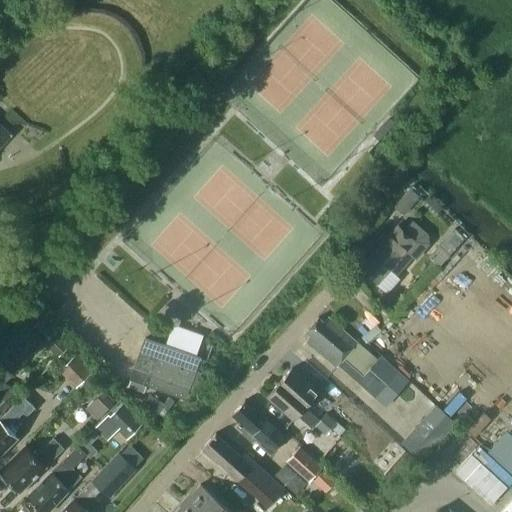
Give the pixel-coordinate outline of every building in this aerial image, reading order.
[(0,125),(0,145),(10,135),(0,125)] [(409,188),(393,206),(402,214),(418,196),(409,188)] [(396,225),(360,267),(377,282),(376,284),(387,294),(400,278),(396,274),(412,256),(415,259),(429,244),(427,233),(410,219),(401,229),(396,225)] [(453,229),(428,257),(437,265),(445,255),(447,256),(463,238),(453,229)] [(465,286),(471,279),(493,297),(511,275),(511,270),(477,241),(449,273),(465,286)] [(322,322),(317,317),(305,331),(310,336),(306,340),(335,366),(343,358),(370,382),(379,390),(397,371),(380,356),(379,358),(376,361),(326,317),(322,322)] [(53,329),(42,341),(59,357),(70,345),(53,329)] [(131,379),(128,387),(131,388),(144,392),(147,385),(184,398),(188,389),(195,391),(201,372),(195,370),(199,358),(145,338),(134,368),(130,379),(131,379)] [(0,406),(4,402),(1,399),(10,390),(2,382),(21,363),(5,347),(0,351),(0,406)] [(60,373),(77,390),(94,373),(77,356),(60,373)] [(290,368),(278,382),(305,406),(317,392),(290,368)] [(305,406),(278,382),(265,396),(292,420),(305,406)] [(86,410),(98,423),(115,406),(102,393),(86,410)] [(150,394),(142,405),(157,415),(158,414),(162,416),(174,401),(169,397),(164,404),(150,394)] [(22,397),(0,419),(0,456),(17,440),(7,429),(23,414),(27,417),(34,410),(22,397)] [(243,400),(230,415),(239,423),(235,428),(241,433),(240,434),(251,443),(253,440),(268,453),(283,436),(243,400)] [(128,442),(145,425),(124,405),(107,422),(128,442)] [(422,463),(456,424),(434,405),(400,444),(422,463)] [(321,419),(331,428),(337,422),(327,412),(321,419)] [(325,435),(331,428),(321,419),(315,425),(325,435)] [(228,475),(251,495),(257,489),(270,501),(282,488),(258,468),(257,469),(243,457),(241,459),(213,435),(200,450),(217,465),(216,466),(227,476),(228,475)] [(26,448),(0,473),(20,493),(64,449),(55,439),(35,458),(26,448)] [(78,446),(26,498),(40,511),(50,511),(70,492),(68,490),(81,476),(72,468),(86,454),(78,446)] [(321,466),(299,446),(285,461),(307,481),(321,466)] [(117,454),(60,511),(84,511),(81,509),(99,491),(107,500),(135,472),(117,454)] [(313,481),(325,492),(336,481),(323,470),(313,481)] [(228,511),(199,486),(175,511),(228,511)]
